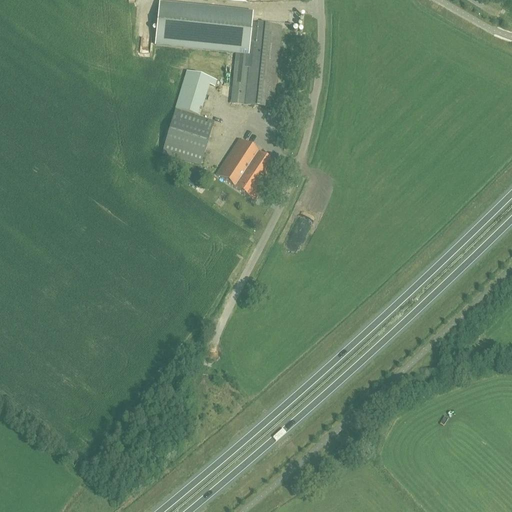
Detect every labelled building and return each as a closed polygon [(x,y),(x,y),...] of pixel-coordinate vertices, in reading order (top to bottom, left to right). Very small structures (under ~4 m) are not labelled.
[(159,7),(155,47),(227,54),(237,54),(236,63),(232,106),(273,109),(281,27),(251,25),(252,16),(159,7)] [(145,47),(144,55),(152,57),(154,49),(145,47)] [(189,72),(180,111),(205,117),(211,87),(219,89),(221,79),(189,72)] [(214,124),(175,112),(162,154),(201,166),(214,124)] [(238,191),(262,157),(239,141),(216,176),(238,191)] [(262,157),(238,191),(255,203),(278,168),(262,157)]
